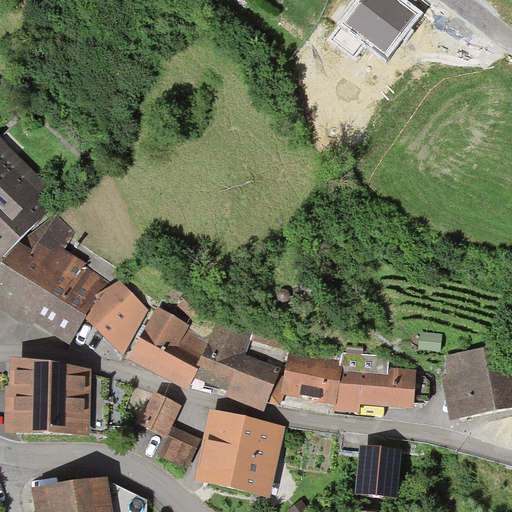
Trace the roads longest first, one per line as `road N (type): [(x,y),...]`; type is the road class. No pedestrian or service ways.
road 1 (residential): [(0,353),(54,349),(264,420),(393,431),(511,458)]
road 2 (residential): [(0,455),(112,460),(187,511)]
